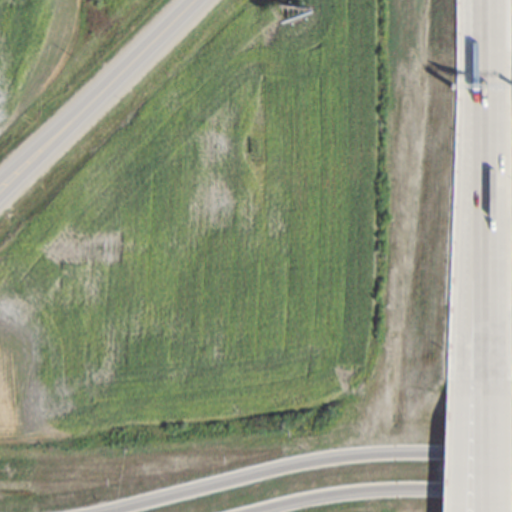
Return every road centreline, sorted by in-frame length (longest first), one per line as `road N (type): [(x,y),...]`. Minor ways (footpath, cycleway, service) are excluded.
road 1 (tertiary): [(511,452),(326,456),(91,511)]
road 2 (motorway): [(485,0),(485,392)]
road 3 (tertiary): [(194,0),(0,191)]
road 4 (tertiary): [(243,511),(375,488),(511,487)]
road 5 (motorway): [(485,392),(485,511)]
